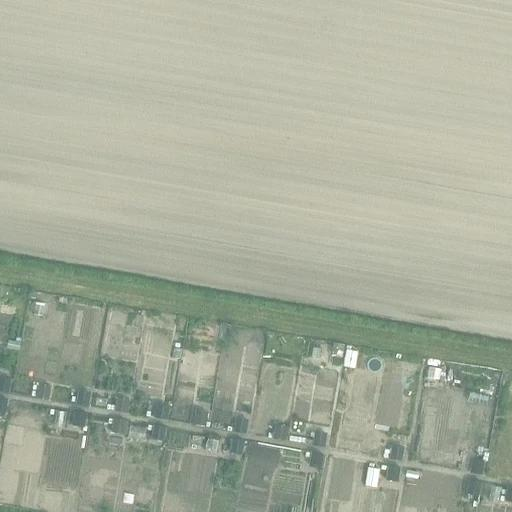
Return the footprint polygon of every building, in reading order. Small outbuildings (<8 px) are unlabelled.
[(351,336),(347,355),(360,358),(364,339),(351,336)] [(428,376),(444,370),(439,358),(423,365),(428,376)] [(13,407),(11,444),(34,445),(36,408),(13,407)] [(239,422),(254,423),(254,410),(240,409),(239,422)] [(370,474),(381,476),(384,458),(373,456),(370,474)] [(511,490),(511,476),(495,474),(493,487),(511,490)]
